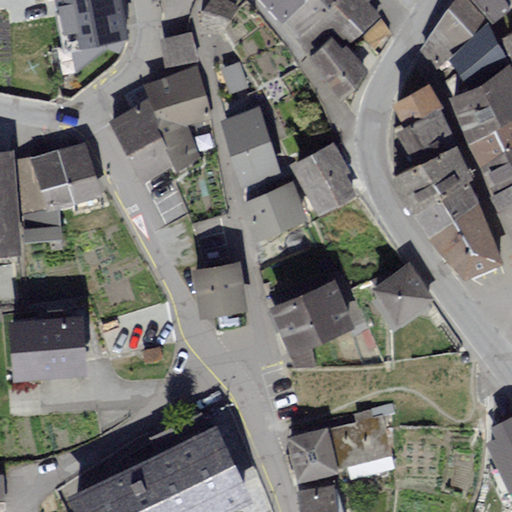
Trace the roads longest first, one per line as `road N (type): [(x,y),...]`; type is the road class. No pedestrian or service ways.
road 1 (residential): [(250,390),(245,267),(196,29),(198,0)]
road 2 (residential): [(88,121),(193,320),(250,390)]
road 3 (secondary): [(511,378),(404,230),(369,143)]
road 4 (residential): [(511,261),(444,89),(406,33)]
road 5 (residential): [(255,0),(353,136),(369,143)]
road 6 (residential): [(140,0),(146,37),(134,75),(88,121)]
road 7 (residential): [(250,390),(288,511)]
